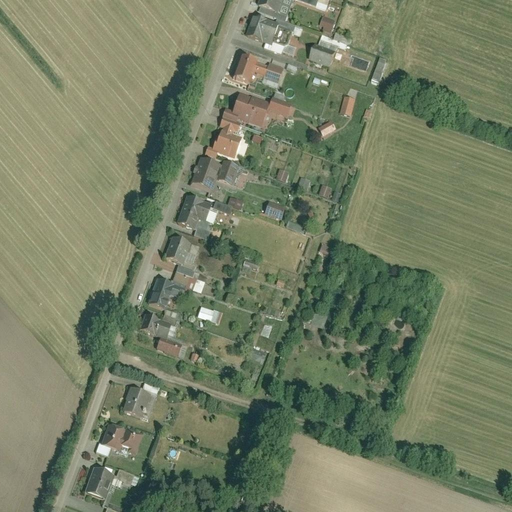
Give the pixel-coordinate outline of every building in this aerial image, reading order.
[(260,0),(259,6),(279,14),(283,0),(260,0)] [(277,27),(253,18),(247,36),(271,45),(273,38),(277,29),(277,27)] [(336,23),(323,19),(319,30),(332,34),(336,23)] [(273,38),(280,40),(283,32),(277,29),(273,38)] [(336,54),(314,46),(309,60),(330,68),(336,54)] [(256,64),(240,58),(232,79),(248,85),(253,74),(256,64)] [(389,62),(380,59),(371,81),(380,85),(389,62)] [(256,64),(253,74),(264,78),(268,68),(256,64)] [(278,85),(283,70),(269,65),(268,68),(264,78),(263,80),(278,85)] [(267,105),(239,95),(232,114),(238,116),(260,124),(267,105)] [(356,100),(344,98),(341,115),(352,117),(356,100)] [(267,110),(287,117),(291,107),(271,99),(267,110)] [(225,111),(222,119),(235,124),(238,116),(232,114),(225,111)] [(222,120),(218,128),(223,130),(232,133),(237,135),(240,126),(222,120)] [(330,122),(318,130),(323,137),(335,130),(330,122)] [(218,153),(235,160),(242,141),(231,136),(222,133),(220,132),(212,151),(218,153)] [(206,149),(203,156),(215,160),(218,153),(212,151),(206,149)] [(220,167),(200,159),(191,184),(210,191),(220,167)] [(231,186),(237,168),(223,163),(216,181),(231,186)] [(288,174),(279,171),(276,180),(285,183),(288,174)] [(310,182),(301,179),(298,188),(307,191),(310,182)] [(331,190),(322,187),(319,197),(328,200),(331,190)] [(210,206),(186,198),(177,225),(195,231),(198,222),(204,224),(208,212),(210,206)] [(240,211),(243,203),(229,199),(226,207),(230,208),(240,211)] [(212,209),(228,215),(230,208),(226,207),(214,202),(212,209)] [(284,209),(269,204),(265,216),(280,222),(284,209)] [(212,226),(216,215),(208,212),(204,224),(212,226)] [(194,237),(207,242),(210,233),(197,228),(194,237)] [(190,245),(172,239),(165,259),(183,265),(190,245)] [(317,254),(331,259),(334,251),(320,246),(317,254)] [(255,271),(257,265),(243,261),(242,267),(255,271)] [(178,267),(176,273),(189,278),(192,272),(178,267)] [(176,273),(173,282),(186,287),(189,278),(176,273)] [(193,275),(191,280),(204,283),(205,279),(193,275)] [(173,286),(157,280),(149,304),(164,309),(169,297),(174,299),(177,290),(172,288),(173,286)] [(217,325),(220,313),(199,309),(196,320),(217,325)] [(313,314),(309,326),(322,330),(326,318),(313,314)] [(171,325),(145,316),(140,331),(165,340),(171,325)] [(160,340),(157,350),(177,357),(181,347),(160,340)] [(248,350),(244,362),(260,369),(265,357),(248,350)] [(155,398),(158,389),(145,385),(141,394),(149,396),(155,398)] [(141,394),(130,390),(121,413),(141,420),(149,396),(141,394)] [(124,433),(108,427),(101,447),(112,451),(117,453),(118,450),(124,433)] [(118,450),(134,456),(141,435),(125,430),(124,433),(118,450)] [(97,446),(95,453),(109,458),(112,451),(101,447),(97,446)] [(113,476),(93,469),(84,494),(105,501),(110,485),(113,476)] [(110,485),(121,489),(122,485),(130,488),(134,477),(119,472),(117,478),(113,476),(110,485)]
